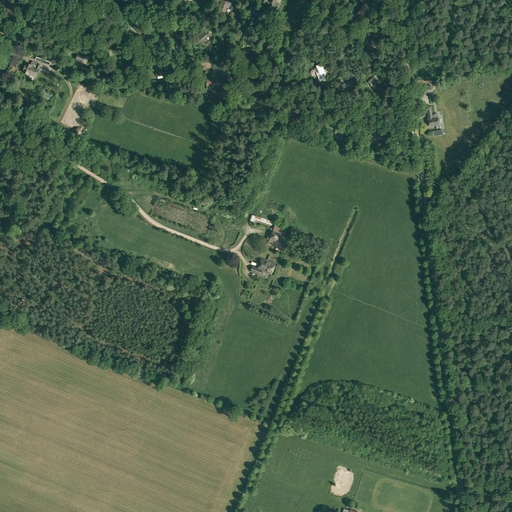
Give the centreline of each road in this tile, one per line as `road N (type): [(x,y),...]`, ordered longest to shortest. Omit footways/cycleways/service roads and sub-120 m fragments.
road 1 (track): [(21,26),(414,113)]
road 2 (track): [(441,330),(406,43)]
road 3 (track): [(464,511),(442,340)]
